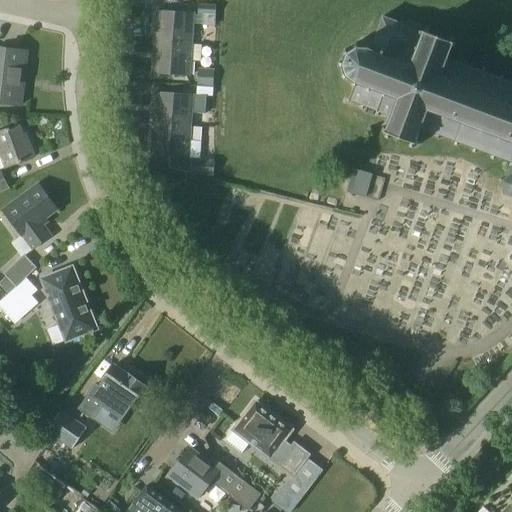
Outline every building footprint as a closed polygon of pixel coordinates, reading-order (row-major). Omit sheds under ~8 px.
[(199,13),(216,14),(216,9),(216,6),(211,6),(205,6),(205,4),(200,3),(199,13)] [(157,10),(155,42),(192,45),(194,13),(157,10)] [(216,26),(216,14),(202,13),(202,15),(201,25),(216,26)] [(406,26),(383,17),(371,50),(369,49),(358,48),(348,55),(344,65),(348,76),(356,82),(358,83),(351,100),(393,117),(387,132),(416,143),(422,128),(500,158),(511,162),(511,172),(502,181),(504,193),(511,196),(511,82),(448,59),(454,44),(424,32),(426,27),(408,20),(406,26)] [(192,45),(155,42),(153,74),(190,77),(192,45)] [(0,102),(22,105),(28,52),(0,49),(0,102)] [(213,87),(214,71),(198,70),(197,86),(213,87)] [(195,87),(194,95),(207,95),(212,96),(213,88),(195,87)] [(156,92),(154,124),(191,127),(192,113),(205,114),(207,95),(194,95),(156,92)] [(189,159),(191,127),(154,124),(152,156),(189,159)] [(20,125),(0,132),(0,157),(4,169),(35,157),(28,137),(25,138),(20,125)] [(215,160),(193,159),(192,175),(214,175),(215,160)] [(0,193),(10,189),(0,169),(0,193)] [(386,179),(354,169),(347,192),(379,202),(386,179)] [(52,191),(47,184),(42,184),(39,186),(39,184),(5,210),(34,249),(51,236),(40,222),(57,209),(48,197),(51,195),(52,191)] [(0,284),(8,295),(9,296),(26,279),(25,278),(36,268),(25,254),(4,273),(7,276),(0,282),(0,284)] [(90,312),(73,267),(42,279),(67,341),(100,328),(93,310),(90,312)] [(0,302),(0,306),(15,323),(37,303),(30,295),(36,291),(26,279),(9,296),(8,295),(0,302)] [(146,387),(114,365),(99,386),(97,384),(79,409),(93,419),(103,405),(123,419),(134,402),(143,408),(152,394),(144,389),(146,387)] [(256,402),(234,430),(250,443),(293,476),(309,455),(295,444),(292,448),(283,442),(292,430),(256,402)] [(87,427),(62,410),(47,432),(72,449),(87,427)] [(234,430),(225,441),(241,454),(250,443),(234,430)] [(191,449),(171,475),(200,498),(212,482),(250,511),(263,495),(215,458),(210,464),(191,449)] [(99,488),(106,492),(111,484),(105,480),(99,488)] [(147,485),(130,509),(134,511),(181,511),(182,511),(147,485)] [(272,502),(284,511),(292,511),(300,502),(283,488),(272,502)] [(104,511),(113,511),(116,509),(108,501),(101,508),(104,511)]
